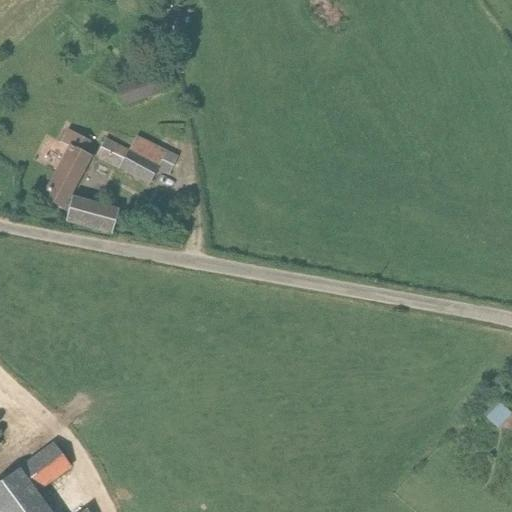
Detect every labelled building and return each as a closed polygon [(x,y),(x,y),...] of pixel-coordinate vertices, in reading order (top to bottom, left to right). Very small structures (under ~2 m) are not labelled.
[(158,46),(147,49),(151,63),(163,60),(158,46)] [(156,75),(114,91),(121,111),(162,95),(156,75)] [(70,150),(41,202),(61,212),(67,215),(64,224),(110,236),(117,213),(70,199),(90,160),(84,157),(90,145),(65,132),(58,146),(70,150)] [(128,151),(171,170),(176,160),(134,139),(128,151)] [(171,170),(128,151),(104,141),(93,161),(147,188),(156,173),(167,179),(171,170)] [(490,400),(477,415),(495,432),(509,417),(490,400)] [(0,511),(44,511),(37,503),(33,496),(55,480),(68,470),(51,447),(0,485),(0,511)]
